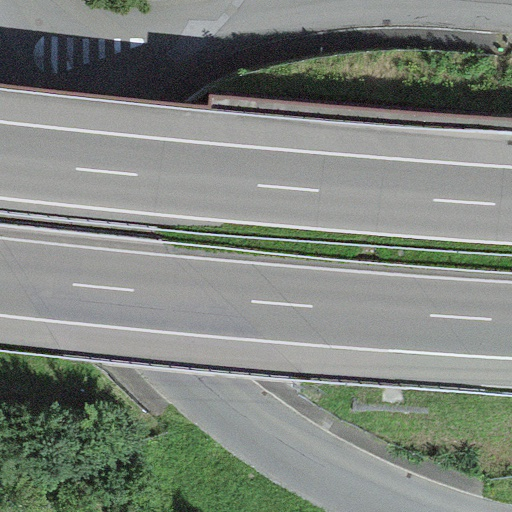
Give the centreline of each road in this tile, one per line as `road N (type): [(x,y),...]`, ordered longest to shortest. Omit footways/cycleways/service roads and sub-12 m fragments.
road 1 (residential): [(16,56),(115,259),(194,375),(297,454),(418,511)]
road 2 (motorway): [(511,205),(0,159)]
road 3 (motorway): [(0,279),(511,323)]
road 4 (residential): [(16,56),(262,12)]
